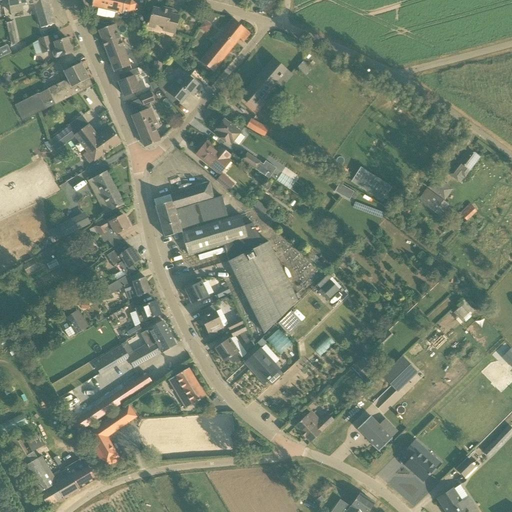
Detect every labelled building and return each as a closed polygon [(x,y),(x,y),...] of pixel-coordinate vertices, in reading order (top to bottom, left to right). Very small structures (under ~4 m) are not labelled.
[(41,28),(55,24),(50,8),(52,8),(50,4),(49,5),(48,2),(50,1),(49,0),(8,0),(11,14),(23,12),(22,6),(34,4),(41,28)] [(121,17),(127,19),(129,12),(134,10),(135,11),(135,10),(136,5),(137,5),(136,4),(135,4),(132,1),(132,0),(131,0),(130,0),(93,0),(92,6),(91,7),(92,8),(93,7),(99,8),(99,9),(100,10),(100,9),(107,10),(107,11),(108,11),(108,10),(114,12),(114,13),(115,13),(115,12),(122,13),(121,17)] [(154,8),(150,23),(164,27),(163,31),(175,34),(179,17),(170,14),(172,10),(163,8),(162,11),(154,8)] [(250,33),(240,25),(235,21),(200,62),(213,72),(240,38),(244,42),(250,33)] [(207,32),(211,24),(203,21),(200,28),(207,32)] [(7,23),(11,45),(18,43),(14,22),(7,23)] [(114,72),(132,65),(116,24),(99,31),(114,72)] [(56,58),(59,57),(72,53),(68,39),(55,43),(51,44),(49,37),(39,40),(43,53),(53,50),(57,49),(57,50),(54,51),(53,53),(54,57),(56,58)] [(0,57),(12,53),(9,44),(0,47),(0,57)] [(243,96),(255,107),(280,78),(281,78),(283,76),(282,76),(286,71),(274,60),(243,96)] [(153,70),(160,72),(161,72),(163,63),(154,61),(152,70),(153,70)] [(298,67),(306,75),(312,69),(304,61),(298,67)] [(81,63),(78,65),(76,62),(71,64),(62,68),(68,79),(55,86),(53,83),(48,85),(50,88),(48,89),(15,106),(22,121),(39,113),(56,105),(84,91),(93,86),(81,63)] [(138,75),(140,75),(138,68),(118,76),(121,81),(119,82),(125,97),(140,91),(137,83),(140,81),(138,75)] [(190,93),(193,96),(197,92),(195,90),(199,85),(185,74),(181,80),(179,78),(172,86),(160,77),(154,83),(158,88),(159,88),(165,96),(168,93),(182,104),(190,93)] [(5,75),(2,82),(9,85),(12,77),(5,75)] [(149,110),(148,104),(154,102),(151,93),(141,97),(144,105),(140,107),(142,112),(132,116),(134,120),(145,147),(160,141),(152,123),(156,121),(151,109),(149,110)] [(89,125),(83,117),(82,116),(76,121),(56,137),(63,146),(75,136),(84,148),(98,137),(89,126),(89,125)] [(230,147),(241,132),(224,119),(215,132),(217,134),(216,135),(230,147)] [(251,120),(248,127),(264,136),(267,129),(251,120)] [(88,153),(84,156),(90,163),(94,160),(120,142),(120,143),(121,142),(110,128),(98,137),(84,148),(88,153)] [(196,155),(220,174),(233,157),(220,146),(217,150),(207,142),(196,155)] [(464,178),(470,171),(479,158),(468,149),(449,175),(457,182),(461,176),(464,178)] [(262,175),(266,170),(264,165),(247,153),(242,161),(262,175)] [(272,154),(267,161),(275,166),(279,159),(272,154)] [(348,171),(335,163),(332,169),(345,177),(348,171)] [(293,187),(302,172),(289,164),(280,179),(293,187)] [(105,214),(109,212),(124,204),(107,171),(88,181),(105,214)] [(383,202),(392,188),(368,172),(358,187),(383,202)] [(222,174),(217,181),(228,191),(234,184),(222,174)] [(444,201),(453,189),(435,176),(417,200),(421,203),(441,217),(449,205),(448,204),(444,201)] [(253,223),(243,226),(240,215),(228,219),(222,197),(215,199),(210,183),(170,195),(172,201),(156,206),(165,238),(182,233),(189,255),(224,245),(229,261),(228,262),(264,334),(298,301),(268,242),(263,244),(253,223)] [(334,192),(342,196),(346,187),(338,184),(334,192)] [(265,213),(267,211),(256,201),(249,208),(270,225),(274,221),(270,217),(265,213)] [(67,210),(72,219),(59,225),(65,237),(78,231),(73,219),(84,214),(79,204),(67,210)] [(467,220),(476,212),(470,205),(460,214),(467,220)] [(105,228),(111,225),(116,234),(130,227),(129,226),(129,224),(128,221),(126,220),(123,215),(116,219),(115,217),(96,227),(101,236),(107,232),(105,228)] [(123,245),(107,255),(114,267),(119,265),(126,276),(136,271),(132,265),(140,260),(132,248),(127,251),(123,245)] [(27,274),(38,269),(34,260),(23,265),(27,274)] [(329,299),(341,288),(329,275),(317,285),(329,299)] [(133,298),(138,297),(150,292),(145,277),(132,282),(133,282),(123,286),(120,279),(105,288),(110,295),(122,288),(124,287),(126,293),(131,292),(133,298)] [(193,304),(208,296),(201,283),(186,290),(193,304)] [(227,286),(215,292),(218,298),(230,293),(227,286)] [(460,307),(453,313),(462,322),(474,311),(463,299),(457,304),(460,307)] [(141,307),(135,309),(137,315),(143,312),(146,321),(161,315),(156,301),(141,307)] [(204,314),(214,312),(212,306),(202,309),(204,314)] [(86,314),(82,316),(79,310),(65,318),(75,335),(89,327),(85,320),(88,318),(86,314)] [(223,327),(228,324),(221,310),(202,319),(209,334),(223,327)] [(288,333),(300,321),(291,311),(279,323),(288,333)] [(230,331),(244,325),(241,319),(227,325),(230,331)] [(435,329),(443,338),(452,329),(444,321),(435,329)] [(133,368),(137,366),(176,345),(163,322),(141,334),(147,344),(127,355),(122,346),(95,362),(101,373),(127,358),(133,368)] [(244,325),(230,331),(233,337),(240,334),(247,344),(251,341),(244,325)] [(134,326),(124,332),(127,337),(137,332),(134,326)] [(280,355),(291,344),(277,329),(266,339),(280,355)] [(389,331),(379,340),(384,345),(393,336),(389,331)] [(315,350),(324,356),(334,342),(325,336),(315,350)] [(257,343),(262,348),(265,345),(267,344),(262,338),(257,343)] [(238,352),(230,339),(216,349),(224,361),(229,358),(229,359),(229,358),(233,364),(242,358),(238,352)] [(283,374),(260,350),(245,363),(253,371),(255,369),(266,382),(267,381),(271,385),(283,374)] [(509,350),(502,357),(504,359),(511,367),(511,353),(511,352),(509,350)] [(402,357),(383,376),(397,391),(417,372),(402,357)] [(363,380),(374,370),(363,358),(352,368),(363,380)] [(206,396),(189,368),(169,380),(186,408),(206,396)] [(153,377),(150,380),(145,374),(73,423),(79,433),(114,408),(151,382),(152,383),(155,381),(153,377)] [(128,407),(86,435),(105,468),(119,459),(106,437),(135,417),(128,407)] [(310,442),(333,421),(328,415),(321,422),(311,412),(295,427),(302,434),(305,437),(310,442)] [(22,414),(0,425),(0,430),(3,436),(27,424),(28,423),(23,414),(22,414)] [(383,448),(395,434),(372,414),(360,427),(383,448)] [(503,442),(511,434),(506,429),(498,437),(484,452),(485,453),(488,456),(489,457),(503,442)] [(42,456),(30,462),(14,435),(10,438),(8,434),(3,436),(18,462),(19,461),(22,468),(38,495),(40,493),(48,507),(95,479),(87,466),(85,467),(81,459),(66,467),(67,469),(61,472),(60,470),(52,474),(42,456)] [(32,451),(45,445),(40,435),(27,442),(32,451)] [(422,446),(420,445),(415,440),(405,452),(411,457),(410,459),(404,465),(406,467),(423,482),(436,468),(417,451),(422,446)] [(34,451),(26,455),(30,461),(37,457),(34,451)] [(473,463),(467,458),(465,460),(456,469),(464,477),(465,479),(477,468),(474,465),(475,464),(473,463)] [(437,497),(446,511),(474,511),(477,510),(468,497),(461,502),(452,487),(437,497)] [(368,511),(375,504),(360,493),(346,511),(368,511)]
